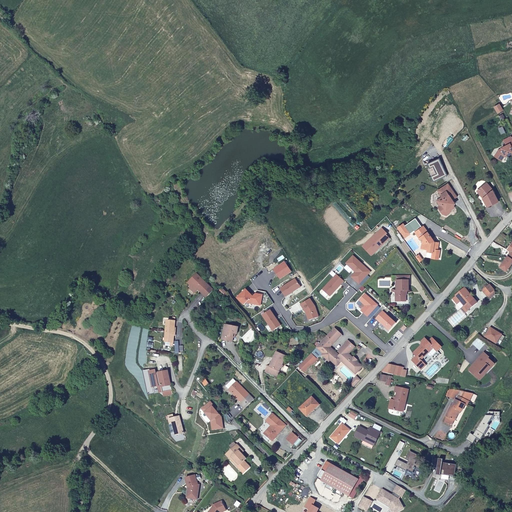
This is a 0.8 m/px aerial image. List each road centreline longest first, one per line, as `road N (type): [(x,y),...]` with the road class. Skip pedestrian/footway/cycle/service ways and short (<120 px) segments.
road 1 (unclassified): [(311,438),(511,216)]
road 2 (track): [(154,511),(85,447),(111,401),(89,347),(0,321)]
road 3 (unknown): [(390,354),(340,312),(324,327),(294,328),(261,280)]
road 4 (residential): [(207,340),(311,438)]
